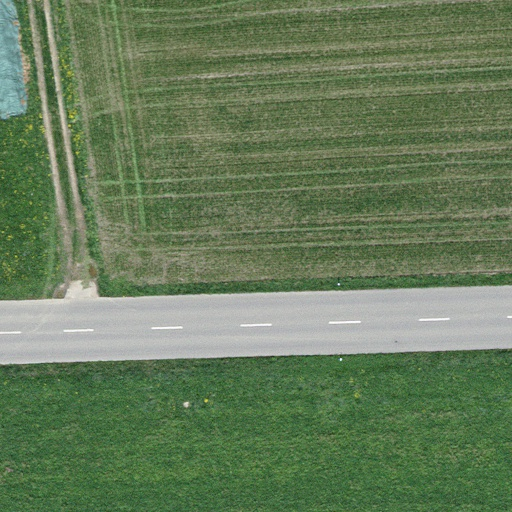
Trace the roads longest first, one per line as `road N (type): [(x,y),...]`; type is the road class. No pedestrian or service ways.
road 1 (tertiary): [(0,332),(511,318)]
road 2 (track): [(49,0),(99,329)]
